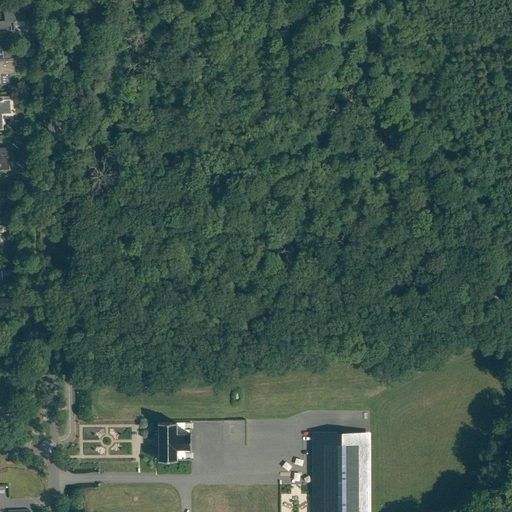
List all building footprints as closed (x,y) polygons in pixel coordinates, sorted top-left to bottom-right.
[(5,21),(0,21),(0,33),(7,33),(7,34),(16,33),(15,22),(26,21),(24,5),(20,5),(19,0),(1,0),(2,10),(4,10),(5,21)] [(0,59),(0,84),(3,84),(2,75),(17,75),(16,66),(18,66),(18,62),(22,62),(21,51),(3,52),(4,60),(0,59)] [(0,130),(4,130),(3,115),(12,114),(11,100),(4,100),(3,100),(1,100),(0,100),(0,130)] [(0,170),(10,170),(9,148),(0,148),(0,170)] [(11,299),(0,299),(0,307),(11,307),(11,299)] [(154,446),(159,446),(159,460),(191,460),(191,422),(158,422),(159,437),(154,437),(154,446)] [(319,511),(365,511),(365,436),(320,436),(319,511)]
